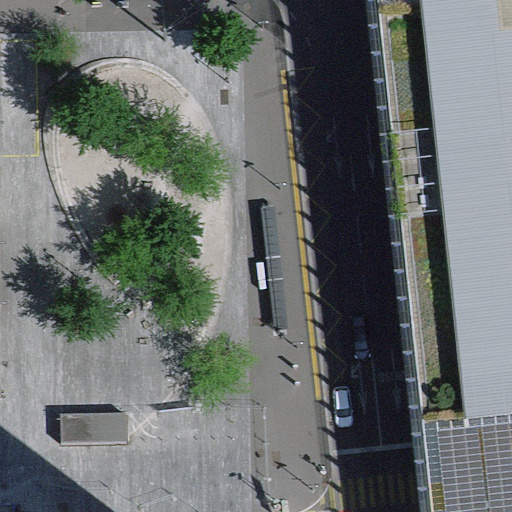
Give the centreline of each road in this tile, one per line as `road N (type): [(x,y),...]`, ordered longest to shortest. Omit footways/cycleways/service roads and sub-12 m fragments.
road 1 (primary): [(337,17),(389,511)]
road 2 (primary): [(479,0),(511,317)]
